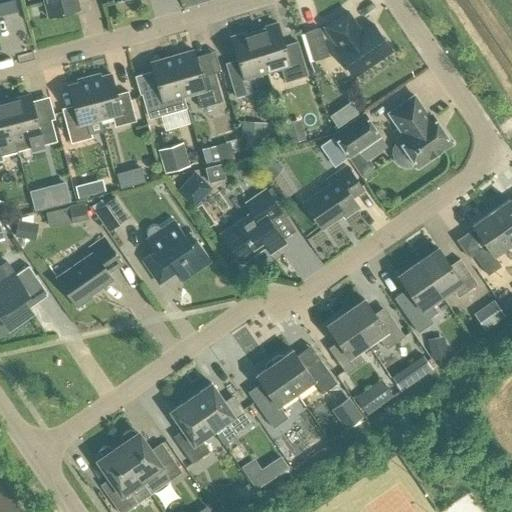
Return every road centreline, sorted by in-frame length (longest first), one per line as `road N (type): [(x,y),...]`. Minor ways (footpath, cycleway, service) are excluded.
road 1 (residential): [(37,455),(257,304),(289,302),(486,168),(488,137),(395,0)]
road 2 (residential): [(0,68),(250,0)]
